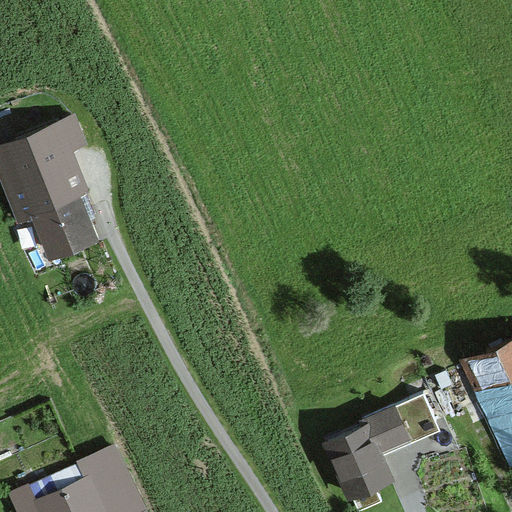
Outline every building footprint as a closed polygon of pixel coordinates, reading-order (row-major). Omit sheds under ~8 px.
[(30,139),(0,149),(0,169),(17,215),(25,211),(70,194),(81,191),(64,144),(85,137),(73,105),(24,123),(30,139)] [(70,194),(25,211),(41,254),(86,237),(70,194)] [(511,322),(453,354),(511,465),(511,322)] [(426,380),(356,415),(372,447),(442,412),(426,380)] [(372,447),(356,415),(311,436),(338,497),(385,476),(372,447)] [(122,511),(143,502),(111,437),(7,487),(19,511),(122,511)]
